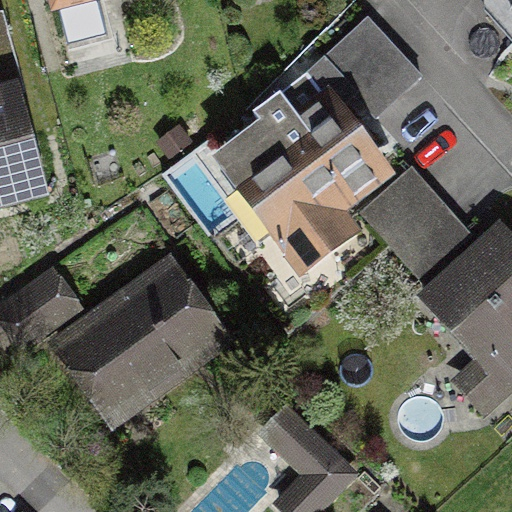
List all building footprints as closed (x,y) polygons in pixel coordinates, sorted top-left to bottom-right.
[(0,23),(0,202),(33,193),(7,98),(20,94),(0,23)] [(334,78),(378,38),(364,23),(320,64),(334,78)] [(327,213),(378,175),(324,103),(228,175),(298,268),(343,235),(327,213)] [(416,281),(465,238),(413,178),(364,221),(416,281)] [(511,349),(504,341),(511,334),(511,255),(495,237),(426,300),(481,361),(458,382),(483,410),(511,384),(511,349)] [(165,269),(56,348),(102,412),(147,380),(154,390),(218,343),(165,269)] [(40,284),(0,313),(0,322),(19,349),(64,317),(40,284)] [(276,506),(282,511),(312,511),(347,477),(282,414),(261,436),(304,478),(276,506)]
